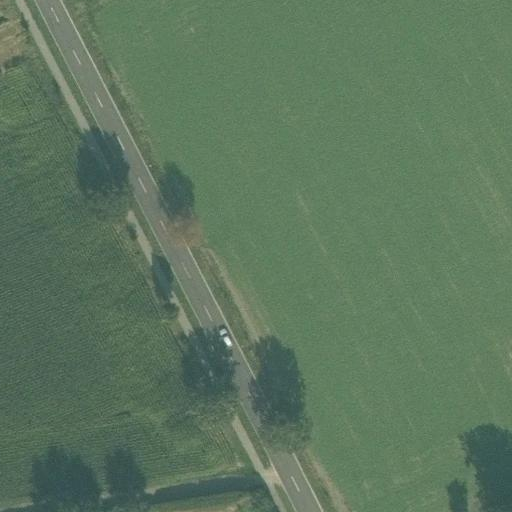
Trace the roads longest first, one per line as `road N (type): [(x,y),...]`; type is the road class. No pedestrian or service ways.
road 1 (tertiary): [(308,511),(45,0)]
road 2 (track): [(34,511),(288,473)]
